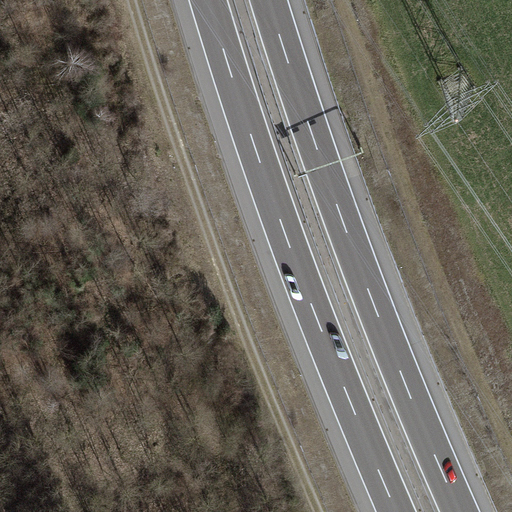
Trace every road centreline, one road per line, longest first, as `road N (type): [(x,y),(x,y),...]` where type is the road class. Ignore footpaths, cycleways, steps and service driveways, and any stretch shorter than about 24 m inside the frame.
road 1 (motorway): [(460,511),(351,242),(267,0)]
road 2 (track): [(320,511),(237,316),(133,0)]
road 3 (motorway): [(208,0),(265,181),(395,511)]
road 4 (track): [(511,420),(344,0)]
